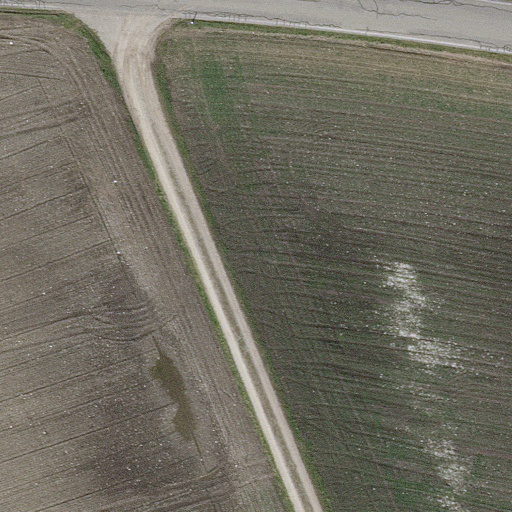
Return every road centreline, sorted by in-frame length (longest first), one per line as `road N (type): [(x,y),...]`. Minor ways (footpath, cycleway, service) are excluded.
road 1 (track): [(102,0),(310,511)]
road 2 (tertiary): [(511,32),(241,0)]
